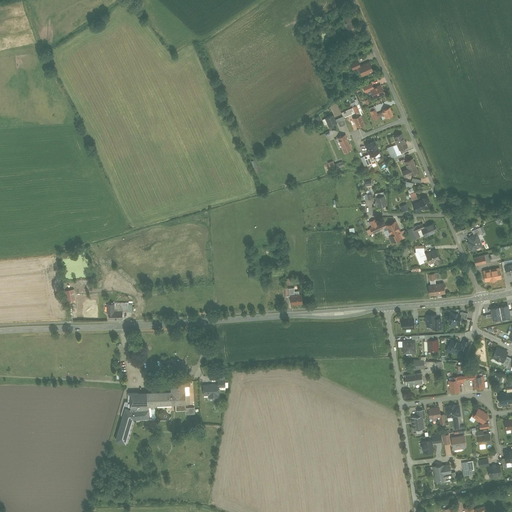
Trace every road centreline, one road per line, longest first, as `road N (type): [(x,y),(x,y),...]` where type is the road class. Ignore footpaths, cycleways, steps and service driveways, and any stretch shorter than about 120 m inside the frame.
road 1 (tertiary): [(0,332),(389,309)]
road 2 (residential): [(405,120),(354,0)]
